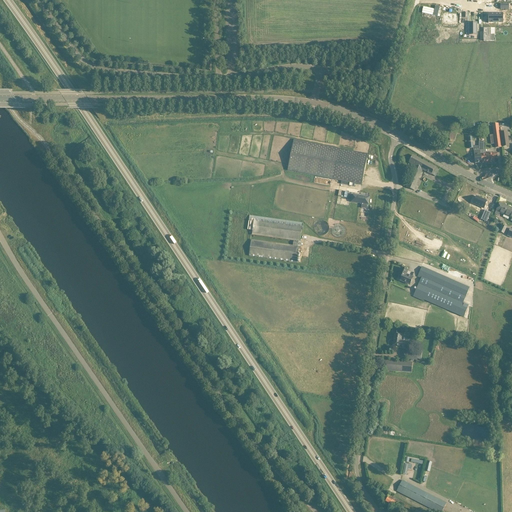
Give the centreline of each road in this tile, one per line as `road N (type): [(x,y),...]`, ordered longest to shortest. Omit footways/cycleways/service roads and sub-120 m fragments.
road 1 (primary): [(351,511),(7,0)]
road 2 (unclassified): [(383,511),(364,479),(361,449),(395,192),(390,153),(400,135)]
road 3 (unclassified): [(191,511),(0,231)]
road 4 (tertiary): [(314,102),(88,98)]
road 5 (unclassified): [(218,78),(95,66),(73,51),(37,0)]
road 6 (unclassified): [(321,68),(389,71),(414,0)]
